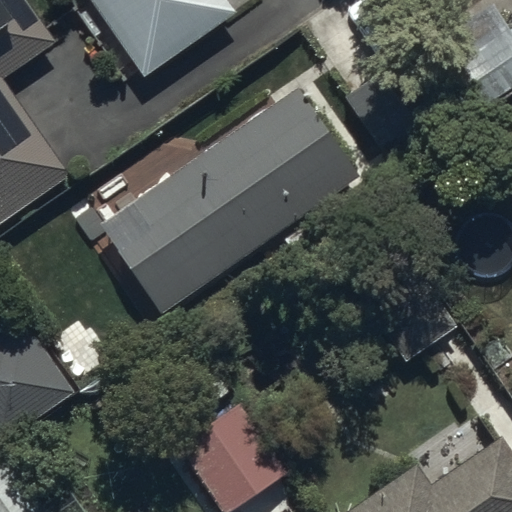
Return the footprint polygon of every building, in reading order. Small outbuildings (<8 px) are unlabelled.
[(0,0),(0,219),(73,166),(6,74),(59,35),(33,0),(0,0)] [(94,0),(141,71),(236,8),(230,0),(94,0)] [(421,40),(345,88),(391,159),(467,111),(421,40)] [(302,80),(104,216),(163,305),(363,172),(302,80)] [(421,267),(369,306),(407,356),(459,317),(421,267)] [(0,314),(0,437),(3,441),(79,386),(25,311),(7,324),(0,314)] [(229,386),(211,361),(160,393),(176,419),(229,386)] [(240,393),(179,435),(226,506),(288,464),(240,393)] [(414,460),(339,509),(340,511),(511,511),(511,447),(499,428),(425,477),(414,460)] [(88,511),(65,483),(43,500),(0,448),(0,511),(88,511)]
